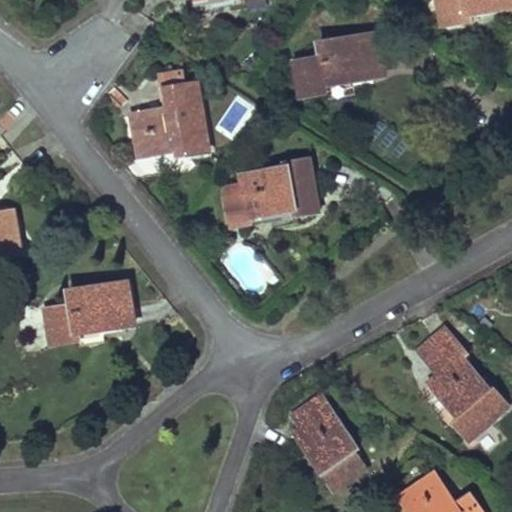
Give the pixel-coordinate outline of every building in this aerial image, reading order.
[(446,0),(439,0),(444,26),(451,24),(446,0)] [(511,0),(446,0),(451,24),(470,21),(469,15),(511,7),(511,0)] [(379,36),(371,38),(377,77),(385,76),(379,36)] [(371,38),(322,45),(323,58),(305,61),(310,96),(330,92),(328,85),(377,77),(371,38)] [(305,61),(297,62),(303,97),(310,96),(305,61)] [(183,73),(163,75),(168,110),(134,115),(139,156),(183,150),(184,155),(207,151),(198,86),(185,88),(183,73)] [(311,161),(288,165),(289,170),(311,167),(311,161)] [(289,170),(245,176),(251,218),(274,214),(274,220),(296,216),(295,211),(317,208),(311,167),(289,170)] [(317,214),(317,208),(295,211),(296,216),(296,218),(317,214)] [(14,214),(7,215),(13,255),(20,254),(14,214)] [(7,215),(0,216),(0,256),(13,255),(7,215)] [(128,285),(121,286),(127,327),(134,326),(128,285)] [(121,286),(72,293),(74,307),(53,310),(58,344),(79,341),(78,334),(127,327),(121,286)] [(53,310),(47,311),(52,346),(58,344),(53,310)] [(447,331),(420,353),(439,377),(430,384),(458,418),(452,424),(468,441),(508,408),(493,390),(491,391),(463,358),(466,354),(447,331)] [(321,399),(293,417),(301,430),(296,435),(334,491),(364,471),(353,455),(357,452),(321,399)] [(434,476),(399,499),(408,511),(480,511),(470,497),(455,506),(434,476)]
